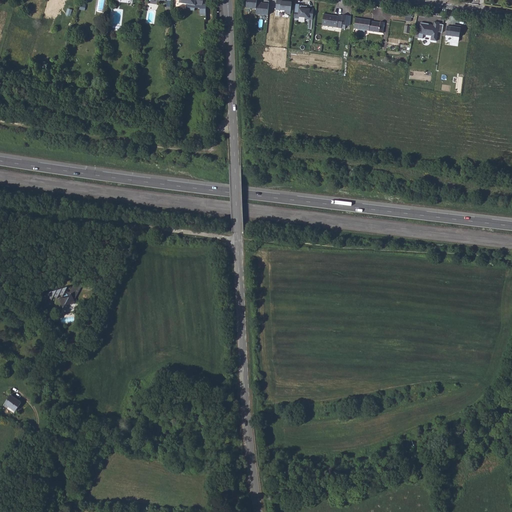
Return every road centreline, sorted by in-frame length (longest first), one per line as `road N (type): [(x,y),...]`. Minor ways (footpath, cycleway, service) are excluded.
road 1 (trunk): [(511,225),(0,160)]
road 2 (trunk): [(0,175),(511,240)]
road 3 (tertiary): [(258,511),(237,239)]
road 4 (track): [(233,126),(219,127),(206,152),(0,121)]
road 5 (tertiary): [(237,239),(227,0)]
